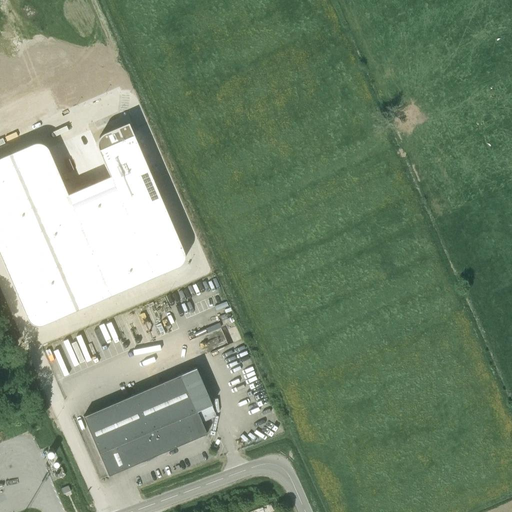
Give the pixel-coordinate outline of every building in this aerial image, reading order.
[(0,256),(26,319),(27,320),(28,321),(29,322),(30,324),(32,324),(33,325),(35,326),(36,326),(38,326),(40,326),(41,326),(43,325),(176,268),(178,267),(179,266),(180,265),(181,264),(182,263),(183,261),(183,260),(184,258),(184,256),(184,255),(183,253),(183,252),(183,251),(133,135),(133,134),(129,125),(128,123),(127,124),(113,130),(108,132),(107,132),(106,133),(105,133),(104,134),(103,134),(102,135),(101,135),(100,136),(100,137),(99,137),(99,138),(98,139),(98,140),(97,141),(97,142),(97,143),(97,144),(97,145),(97,146),(97,147),(97,148),(98,149),(98,150),(109,177),(67,195),(48,151),(48,150),(47,149),(46,147),(45,146),(43,145),(42,145),(42,144),(40,144),(39,144),(37,144),(35,144),(34,144),(32,145),(0,158),(0,256)] [(193,334),(195,339),(207,333),(205,329),(193,334)] [(195,367),(83,415),(109,475),(206,434),(197,411),(211,404),(195,367)] [(61,467),(56,470),(59,477),(65,475),(61,467)] [(63,494),(71,491),(69,485),(61,489),(63,494)]
